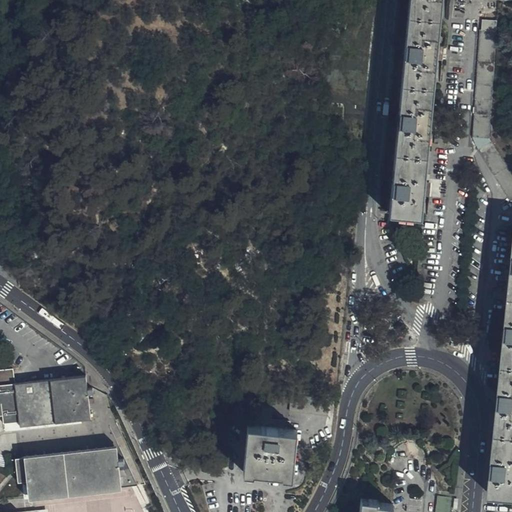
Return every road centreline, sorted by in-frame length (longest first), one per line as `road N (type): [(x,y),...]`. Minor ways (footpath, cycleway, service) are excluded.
road 1 (residential): [(0,285),(104,364),(129,397),(181,511)]
road 2 (tertiary): [(364,237),(390,0)]
road 3 (tertiary): [(433,357),(460,371),(476,398),(472,511)]
road 4 (tertiary): [(364,237),(354,347),(363,378)]
road 5 (tertiary): [(433,357),(429,334),(387,289),(364,237)]
road 6 (residential): [(314,511),(363,378)]
